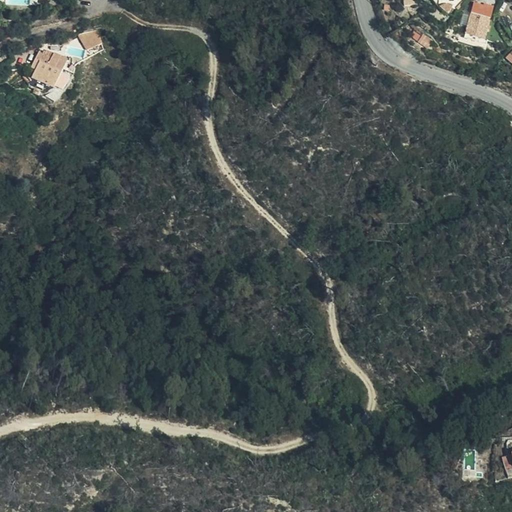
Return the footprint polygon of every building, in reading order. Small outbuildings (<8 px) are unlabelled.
[(397,7),(395,0),(382,0),(385,9),(397,7)] [(465,16),(467,5),(457,3),(456,13),(465,16)] [(477,18),(480,12),(480,7),(467,5),(465,16),(474,18),(477,18)] [(471,38),(474,18),(465,16),(456,13),(455,14),(452,33),(471,38)] [(421,32),(407,23),(401,31),(414,41),(421,32)] [(103,42),(99,29),(80,34),(88,48),(103,42)] [(494,46),(488,56),(500,63),(506,53),(494,46)] [(51,78),(58,82),(68,58),(55,52),(52,59),(38,53),(33,64),(41,67),(38,73),(31,88),(44,94),(45,92),(49,93),(52,87),(48,85),(51,78)] [(41,67),(33,64),(30,70),(38,73),(41,67)] [(55,89),(58,82),(51,78),(48,85),(52,87),(55,89)] [(511,463),(510,458),(502,460),(505,473),(511,470),(511,463)]
